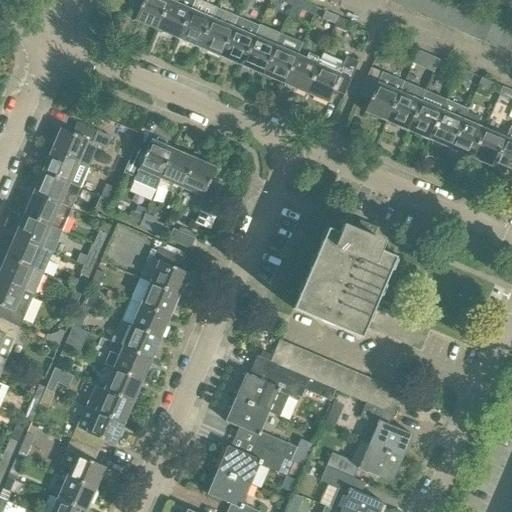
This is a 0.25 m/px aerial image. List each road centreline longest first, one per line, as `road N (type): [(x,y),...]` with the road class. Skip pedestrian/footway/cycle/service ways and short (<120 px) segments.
road 1 (residential): [(135,511),(292,146)]
road 2 (residential): [(292,146),(54,40)]
road 3 (residential): [(511,240),(292,146)]
road 4 (residential): [(431,511),(511,315)]
road 5 (residential): [(0,168),(54,40)]
